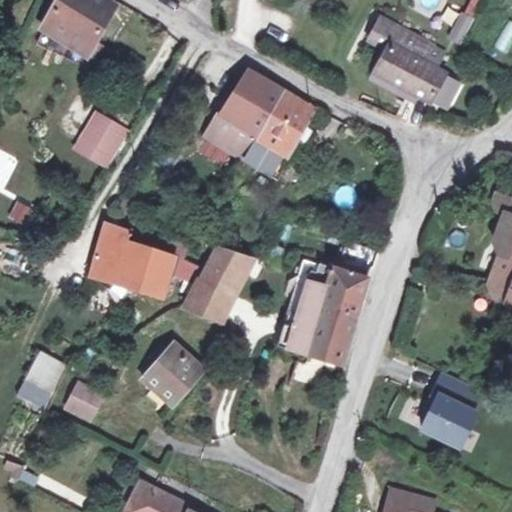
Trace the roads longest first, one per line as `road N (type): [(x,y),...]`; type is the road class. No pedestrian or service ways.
road 1 (unclassified): [(319,511),(422,208),(478,148)]
road 2 (residential): [(478,148),(366,113),(139,0)]
